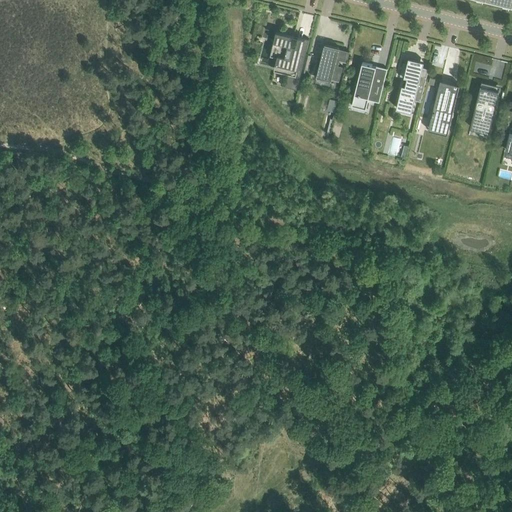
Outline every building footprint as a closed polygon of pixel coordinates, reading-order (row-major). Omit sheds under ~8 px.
[(511,0),(485,0),(485,2),(503,6),(503,7),(509,8),(508,9),(509,9),(509,7),(511,8),(511,6),(511,0)] [(276,32),(274,41),(281,43),(280,44),(278,44),(275,54),(280,55),(278,61),(277,61),(276,65),(277,65),(276,68),(280,69),(280,70),(284,71),(285,71),(286,70),(289,71),(286,85),(282,84),(282,85),(297,89),(309,39),(308,38),(306,48),(303,47),(305,38),(298,36),(296,46),(292,45),(294,35),(276,31),(276,32)] [(325,44),(317,76),(317,75),(327,78),(326,79),(331,81),(332,79),(339,81),(343,66),(338,65),(340,60),(347,62),(350,51),(339,48),(340,48),(325,44)] [(408,63),(404,62),(400,75),(404,76),(396,108),(412,112),(415,99),(421,101),(429,68),(423,66),(424,61),(409,57),(408,63)] [(368,99),(379,102),(388,68),(387,68),(372,64),(362,62),(352,105),(365,109),(366,109),(368,99)] [(460,84),(452,82),(441,79),(430,122),(428,129),(428,130),(429,130),(439,132),(448,134),(452,115),(453,115),(454,112),(453,112),(460,84)] [(486,88),(488,82),(482,81),(471,127),(472,125),(489,129),(489,131),(499,90),(486,88)]
